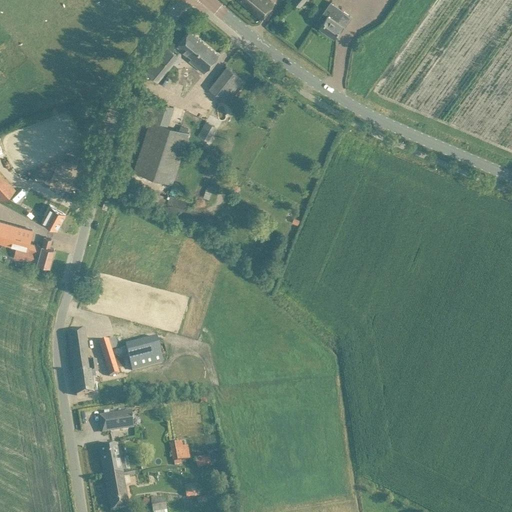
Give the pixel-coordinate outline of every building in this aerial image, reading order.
[(238,0),(261,18),(274,2),(271,0),(238,0)] [(327,0),(319,0),(310,13),(322,21),(319,26),(333,36),(339,28),(342,24),(337,21),(343,11),(336,7),(330,2),(328,1),(327,0)] [(196,65),(204,72),(218,54),(188,30),(176,45),(198,62),(196,65)] [(146,71),(154,78),(157,80),(177,56),(166,47),(146,71)] [(226,66),(209,88),(228,103),(245,81),(226,66)] [(80,114),(87,116),(90,106),(82,105),(80,114)] [(167,126),(171,115),(154,110),(150,120),(167,126)] [(198,135),(208,141),(216,126),(205,121),(198,135)] [(15,189),(0,172),(0,198),(2,201),(15,189)] [(41,221),(48,225),(57,229),(65,214),(50,205),(41,221)] [(42,246),(29,242),(32,230),(0,221),(0,241),(19,247),(16,256),(38,261),(37,262),(49,265),(54,248),(49,247),(51,239),(44,237),(42,246)] [(67,332),(77,396),(94,394),(91,373),(98,371),(96,361),(89,362),(85,329),(67,332)] [(99,343),(110,377),(119,374),(108,340),(99,343)] [(160,353),(130,361),(132,371),(163,363),(160,353)] [(134,428),(132,413),(100,418),(102,433),(134,428)] [(173,462),(174,462),(174,465),(182,464),(181,460),(189,459),(188,448),(180,449),(179,443),(170,444),(173,458),(173,462)] [(99,448),(104,477),(123,474),(117,445),(99,448)] [(210,466),(209,457),(208,457),(208,455),(195,458),(197,468),(210,466)] [(123,474),(104,477),(111,511),(129,508),(123,474)] [(185,486),(186,498),(198,496),(197,484),(185,486)] [(197,499),(198,504),(211,500),(209,495),(197,499)] [(151,498),(151,503),(152,511),(156,511),(166,511),(165,500),(159,501),(159,497),(151,498)]
